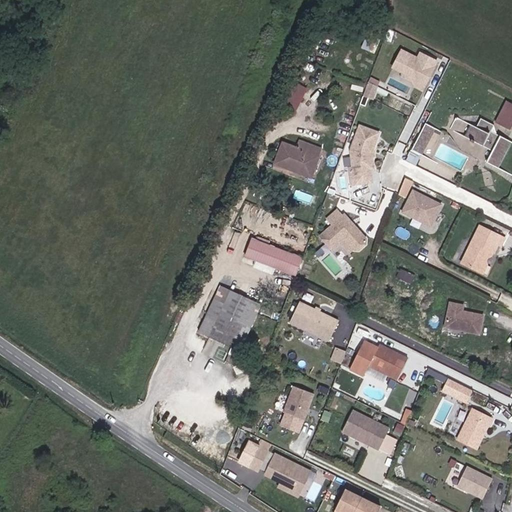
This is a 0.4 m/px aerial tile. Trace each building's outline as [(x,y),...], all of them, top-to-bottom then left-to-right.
[(398,59),(403,47),(396,43),(390,56),(398,59)] [(429,85),(440,63),(424,55),(420,63),(417,61),(418,59),(405,52),(397,69),(409,75),(411,80),(417,83),(422,82),(429,85)] [(285,101),(297,108),(309,87),(297,80),(285,101)] [(375,98),(380,88),(371,83),(368,91),(373,93),(372,96),(375,98)] [(511,101),(501,123),(511,127),(511,101)] [(481,128),(473,124),(467,138),(496,153),(491,163),(504,169),(511,153),(511,137),(498,131),(500,126),(486,119),(481,128)] [(383,135),(364,127),(355,152),(359,185),(377,183),(375,170),(377,170),(375,154),(383,135)] [(424,157),(437,132),(427,127),(414,151),(424,157)] [(298,143),(295,151),(281,145),(272,166),(288,173),(289,169),(310,178),(317,160),(319,152),(298,143)] [(480,189),(494,187),(492,174),(478,175),(480,189)] [(399,194),(408,197),(415,180),(406,176),(399,194)] [(440,226),(448,208),(419,194),(408,216),(428,226),(435,223),(440,226)] [(334,251),(346,241),(355,251),(360,251),(367,245),(368,240),(357,228),(353,228),(346,215),(344,217),(339,211),(329,220),(334,226),(321,237),(334,251)] [(497,254),(509,240),(484,226),(464,263),(484,272),(493,251),(497,254)] [(298,276),(305,258),(255,239),(248,257),(298,276)] [(224,304),(230,289),(218,284),(212,299),(224,304)] [(260,302),(230,289),(224,304),(212,299),(197,332),(246,353),(250,342),(245,340),(260,302)] [(340,321),(301,302),(292,321),(331,341),(340,321)] [(491,341),(494,322),(473,318),(474,313),(460,310),(456,335),(491,341)] [(399,380),(410,359),(381,345),(370,366),(399,380)] [(474,390),(450,379),(445,391),(468,402),(474,390)] [(315,394),(295,387),(286,413),(306,420),(315,394)] [(478,449),(493,418),(474,409),(459,440),(478,449)] [(391,428),(354,410),(344,432),(380,450),(391,428)] [(458,435),(461,426),(453,423),(449,432),(458,435)] [(271,446),(259,439),(245,467),(277,483),(274,487),(298,499),(311,473),(268,451),(271,446)] [(484,498),(494,479),(468,466),(459,486),(484,498)] [(307,498),(316,501),(324,476),(312,473),(310,479),(313,480),(307,498)] [(378,511),(381,507),(341,487),(329,511),(378,511)]
